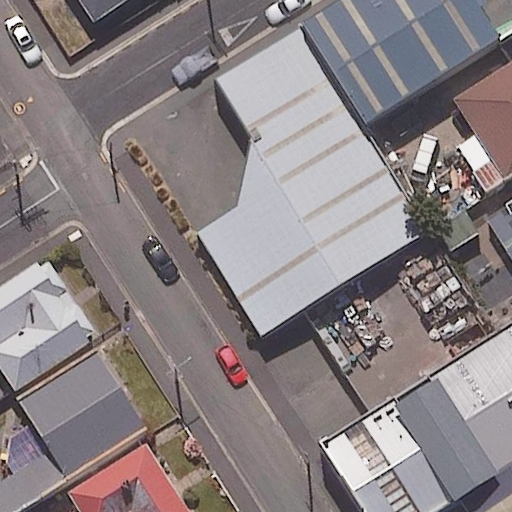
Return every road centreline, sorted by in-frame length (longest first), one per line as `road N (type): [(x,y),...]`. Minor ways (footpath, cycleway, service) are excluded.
road 1 (unclassified): [(85,173),(297,511)]
road 2 (unclassified): [(256,0),(57,128)]
